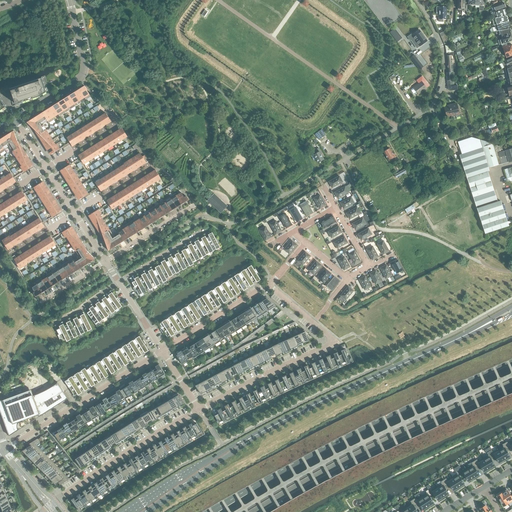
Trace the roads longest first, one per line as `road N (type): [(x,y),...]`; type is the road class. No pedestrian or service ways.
road 1 (motorway): [(511,359),(398,409),(206,511)]
road 2 (motorway): [(264,511),(511,389)]
road 3 (secondary): [(472,332),(268,428)]
road 4 (unclassified): [(205,216),(241,220),(399,127)]
road 5 (residential): [(7,450),(163,351)]
road 6 (residential): [(51,503),(201,410)]
road 7 (residential): [(201,410),(331,345),(314,323)]
road 8 (secondary): [(268,428),(128,511)]
road 9 (residential): [(16,120),(84,76),(69,0)]
road 10 (residential): [(399,127),(431,107),(444,83),(443,47),(416,0)]
road 11 (secondary): [(148,511),(268,428)]
road 12 (residential): [(163,351),(270,283)]
